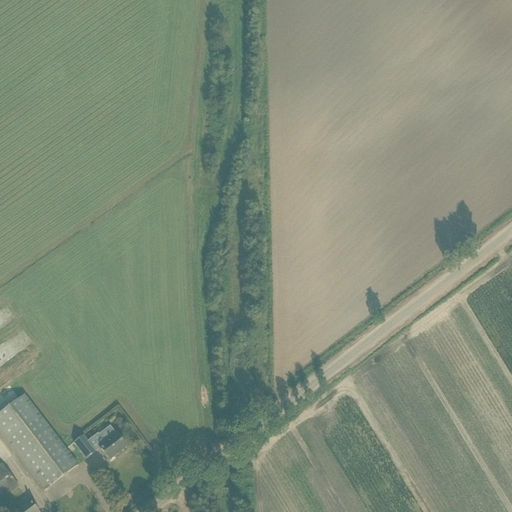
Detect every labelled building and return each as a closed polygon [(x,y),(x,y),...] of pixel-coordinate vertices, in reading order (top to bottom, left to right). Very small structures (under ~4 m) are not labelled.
[(0,413),(0,433),(38,483),(44,491),(77,466),(24,395),(0,413)] [(99,447),(103,453),(109,461),(126,448),(115,435),(99,447)] [(72,444),(79,452),(85,460),(96,450),(83,436),(72,444)] [(0,464),(0,501),(19,488),(1,464),(0,464)] [(13,511),(36,511),(28,501),(13,511)]
